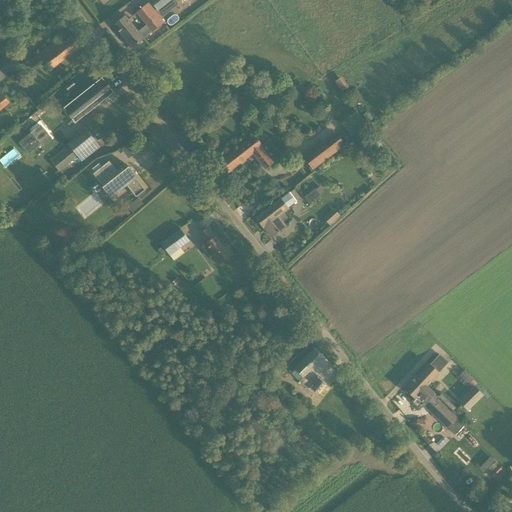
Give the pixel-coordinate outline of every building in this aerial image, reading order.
[(175,0),(152,0),(162,16),(179,5),(175,0)] [(144,38),(164,23),(149,3),(136,13),(145,26),(138,31),(144,38)] [(138,31),(125,15),(113,26),(132,49),(144,39),(144,38),(138,31)] [(57,49),(54,44),(29,64),(33,70),(45,60),(52,69),(78,48),(71,38),(57,49)] [(8,53),(0,59),(0,80),(19,65),(8,53)] [(342,92),(350,87),(343,76),(335,82),(342,92)] [(102,78),(67,105),(79,120),(113,93),(102,78)] [(72,80),(65,86),(69,91),(76,86),(72,80)] [(0,91),(0,109),(9,103),(0,91)] [(340,122),(350,137),(367,125),(356,110),(340,122)] [(51,138),(40,125),(19,142),(29,154),(40,144),(42,146),(51,138)] [(99,146),(86,129),(67,144),(68,145),(49,160),(58,171),(77,156),(81,161),(99,146)] [(345,145),(335,132),(303,157),(313,169),(345,145)] [(261,146),(254,137),(212,169),(220,178),(253,153),(265,169),(278,159),(265,143),(261,146)] [(17,149),(0,157),(0,159),(3,166),(21,158),(17,149)] [(103,187),(102,188),(111,198),(121,190),(120,189),(127,183),(137,196),(135,197),(136,197),(145,190),(124,164),(116,170),(109,161),(93,174),(103,187)] [(308,204),(319,195),(314,189),(303,198),(308,204)] [(296,201),(289,192),(281,199),(255,218),(264,228),(272,237),(285,226),(278,217),(289,209),(288,208),(296,201)] [(140,199),(129,206),(133,212),(144,204),(140,199)] [(331,226),(342,215),(334,208),(323,218),(331,226)] [(211,257),(218,266),(232,255),(225,247),(224,248),(215,236),(214,237),(207,228),(199,234),(206,243),(205,243),(214,255),(211,257)] [(166,253),(169,256),(188,242),(179,230),(160,244),(162,246),(158,250),(162,256),(166,253)] [(323,358),(315,350),(292,373),(300,381),(299,381),(310,390),(314,385),(304,377),(313,367),(320,374),(329,364),(323,358)] [(427,385),(447,363),(439,355),(429,365),(419,377),(416,375),(414,377),(420,383),(422,381),(427,385)] [(459,374),(472,388),(458,401),(468,411),(483,395),(486,399),(489,395),(476,382),(464,370),(459,374)] [(433,395),(435,393),(427,385),(422,381),(420,383),(414,377),(404,387),(415,397),(417,395),(426,403),(424,404),(456,434),(465,425),(433,395)] [(318,395),(325,383),(319,379),(312,391),(318,395)] [(455,407),(440,393),(436,397),(451,411),(455,407)] [(499,464),(490,473),(495,478),(503,470),(504,469),(499,464)] [(503,470),(495,478),(501,484),(509,476),(503,470)]
